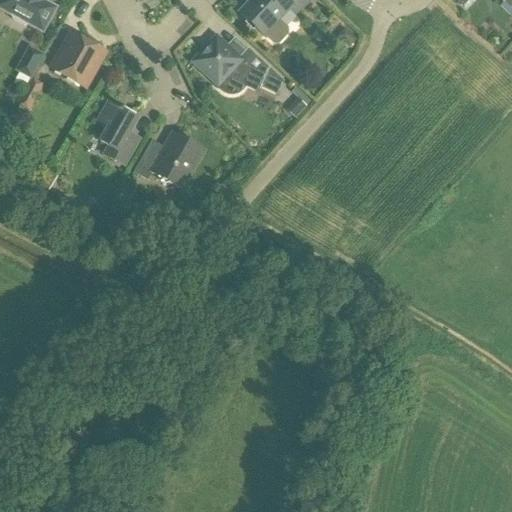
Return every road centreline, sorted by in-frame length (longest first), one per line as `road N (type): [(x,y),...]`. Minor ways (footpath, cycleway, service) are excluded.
road 1 (residential): [(192,254),(372,58),(387,13)]
road 2 (unclassified): [(0,495),(192,254)]
